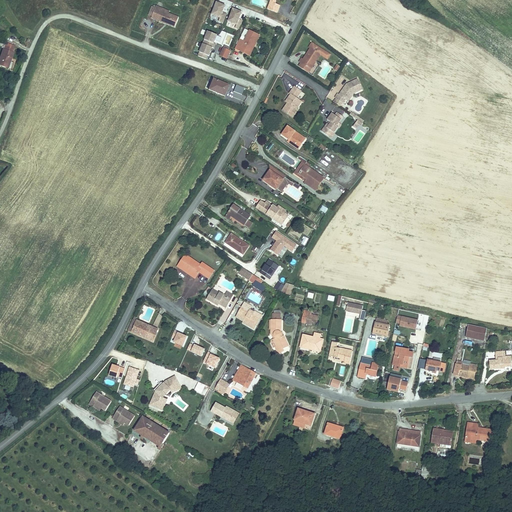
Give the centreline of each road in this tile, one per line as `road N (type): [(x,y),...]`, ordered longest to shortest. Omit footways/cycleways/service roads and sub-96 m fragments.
road 1 (residential): [(264,90),(59,14),(39,28),(0,129)]
road 2 (unclassified): [(233,352),(293,382),(362,402),(511,393)]
road 3 (tertiary): [(142,289),(264,90)]
road 4 (tertiary): [(60,399),(107,351),(142,289)]
